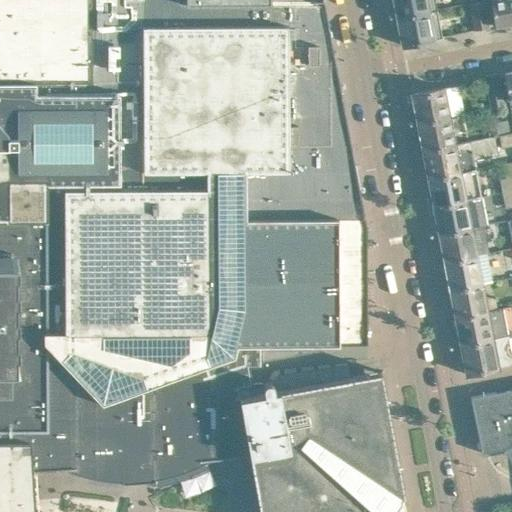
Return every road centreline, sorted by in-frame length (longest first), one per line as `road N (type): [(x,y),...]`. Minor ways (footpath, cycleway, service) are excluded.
road 1 (unclassified): [(446,511),(365,74)]
road 2 (residential): [(511,46),(365,74)]
